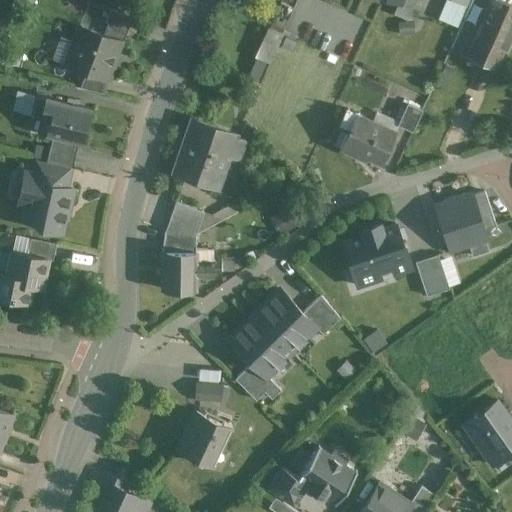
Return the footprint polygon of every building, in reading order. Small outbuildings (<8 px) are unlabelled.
[(392,0),(398,2),(392,14),(407,21),(416,0),(392,0)] [(444,0),(437,18),(455,26),(464,5),(453,0),(444,0)] [(511,0),(490,0),(467,54),(496,67),(511,29),(511,0)] [(131,17),(108,9),(105,20),(107,25),(104,34),(120,40),(120,41),(122,42),(130,20),(131,17)] [(104,34),(79,25),(72,42),(77,44),(70,65),(106,78),(120,41),(120,40),(104,34)] [(269,27),(256,56),(270,61),(282,33),(269,27)] [(90,108),(34,94),(30,114),(49,119),(45,132),(52,134),(78,141),(82,141),(90,108)] [(422,109),(407,103),(398,124),(412,131),(422,109)] [(348,128),(355,113),(346,109),(339,124),(348,128)] [(395,132),(355,113),(348,128),(340,146),(357,154),(358,151),(381,161),(395,132)] [(232,135),(193,121),(176,169),(216,183),(232,135)] [(78,141),(52,134),(45,161),(70,167),(71,167),(78,141)] [(45,161),(35,159),(32,172),(53,177),(52,184),(66,187),(70,167),(45,161)] [(32,172),(27,171),(20,203),(26,205),(22,220),(42,224),(41,228),(60,232),(65,209),(67,209),(71,188),(66,187),(52,184),(53,177),(32,172)] [(473,195),(472,192),(434,204),(449,250),(468,244),(472,256),(488,250),(484,238),(487,238),(484,228),(495,225),(484,191),(473,195)] [(203,211),(175,201),(164,231),(178,235),(195,234),(203,211)] [(401,241),(395,224),(381,228),(379,223),(360,229),(362,234),(344,240),(353,268),(351,268),(356,285),(380,277),(378,271),(391,266),(393,273),(411,267),(403,241),(401,241)] [(195,234),(178,235),(164,231),(161,251),(195,252),(195,234)] [(56,243),(30,238),(27,254),(47,258),(47,259),(52,261),(56,243)] [(11,250),(6,274),(0,272),(0,297),(26,303),(30,286),(40,288),(47,259),(47,258),(27,254),(11,250)] [(449,250),(414,261),(426,294),(460,283),(449,250)] [(195,252),(161,251),(160,288),(195,289),(196,278),(213,278),(214,260),(196,260),(196,252),(195,252)] [(233,271),(233,259),(221,259),(221,271),(233,271)] [(302,312),(279,289),(254,313),(292,352),(316,328),(317,327),(302,312)] [(339,317),(320,294),(302,312),(317,327),(316,328),(322,334),(339,317)] [(292,352),(254,313),(228,338),(251,361),(266,376),(267,376),(292,352)] [(251,361),(234,378),(255,399),(264,391),(273,382),(267,376),(266,376),(251,361)] [(280,389),(273,382),(264,391),(271,398),(280,389)] [(220,385),(196,383),(195,397),(219,399),(220,385)] [(511,420),(498,401),(468,422),(495,459),(511,447),(511,420)] [(0,442),(11,414),(0,409),(0,442)] [(226,424),(195,409),(177,448),(208,463),(226,424)] [(330,454),(319,446),(318,445),(297,477),(296,477),(306,484),(308,485),(307,487),(322,497),(323,495),(333,502),(334,503),(337,499),(340,501),(348,488),(345,486),(356,470),(355,469),(354,470),(343,463),(346,458),(333,449),(330,454)] [(297,477),(280,466),(267,486),(293,504),(306,484),(296,477),(297,477)] [(124,481),(105,473),(87,511),(144,511),(148,504),(146,499),(121,487),(124,481)] [(409,501),(379,481),(358,511),(404,511),(410,502),(409,501)] [(421,511),(434,494),(420,485),(409,501),(410,502),(404,511),(421,511)] [(298,511),(274,496),(268,506),(276,511),(298,511)]
